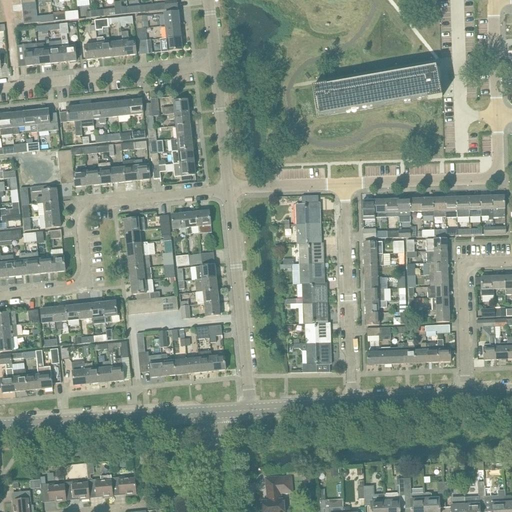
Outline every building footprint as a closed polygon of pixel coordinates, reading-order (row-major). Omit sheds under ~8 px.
[(176,0),(174,0),(164,1),(164,3),(165,10),(178,9),(178,7),(177,1),(176,0)] [(115,9),(115,15),(123,15),(122,2),(114,3),(115,9)] [(36,9),(36,3),(22,4),(22,11),(36,9)] [(164,3),(152,5),(153,12),(165,11),(165,10),(164,3)] [(153,12),(152,5),(140,6),(140,13),(153,12)] [(140,6),(127,7),(128,14),(140,13),(140,6)] [(103,17),(103,13),(96,14),(96,8),(90,8),(90,12),(91,18),(103,17)] [(36,9),(22,11),(23,17),(37,16),(36,9)] [(115,15),(115,9),(103,10),(103,13),(103,17),(115,15)] [(78,12),(65,13),(66,20),(79,19),(78,12)] [(165,26),(180,25),(178,12),(164,14),(165,26)] [(66,20),(65,13),(53,15),(54,21),(66,20)] [(54,21),(53,15),(40,16),(41,23),(54,21)] [(38,23),(37,16),(23,17),(24,24),(38,23)] [(136,29),(144,28),(142,16),(135,17),(136,29)] [(108,24),(107,20),(95,21),(95,26),(96,31),(103,30),(103,29),(108,28),(108,24)] [(180,25),(165,26),(167,38),(181,37),(180,25)] [(146,28),(144,28),(136,29),(138,41),(147,40),(146,28)] [(135,41),(128,41),(127,31),(121,32),(122,42),(124,56),(136,55),(135,41)] [(181,37),(167,38),(168,51),(182,50),(181,37)] [(110,43),(104,44),(103,38),(97,39),(97,44),(99,59),(111,58),(110,43)] [(75,47),(69,48),(69,40),(61,41),(63,63),(76,61),(75,47)] [(148,54),(147,40),(138,41),(139,55),(148,54)] [(63,63),(61,41),(49,42),(50,50),(51,64),(63,63)] [(122,42),(110,43),(111,58),(124,56),(122,42)] [(39,65),(37,51),(36,44),(17,46),(18,58),(25,57),(26,67),(39,65)] [(99,59),(97,44),(85,46),(86,60),(99,59)] [(50,50),(37,51),(39,65),(51,64),(50,50)] [(326,85),(312,88),(317,114),(427,95),(428,100),(442,97),(439,80),(437,70),(327,90),(326,85)] [(142,100),(129,101),(130,116),(143,114),(142,100)] [(168,115),(189,113),(188,100),(173,102),(174,108),(163,109),(163,116),(168,115)] [(130,116),(129,101),(116,103),(118,117),(130,116)] [(116,103),(104,104),(106,118),(118,117),(116,103)] [(106,118),(104,104),(92,105),(93,120),(106,118)] [(93,120),(92,105),(79,107),(81,128),(89,127),(88,120),(93,120)] [(81,128),(79,107),(67,108),(67,112),(60,113),(61,123),(75,122),(75,129),(81,128)] [(35,111),(38,133),(45,132),(44,125),(58,123),(57,113),(49,114),(48,110),(35,111)] [(35,111),(23,113),(25,127),(31,126),(31,133),(38,133),(35,111)] [(23,113),(11,114),(12,128),(25,127),(23,113)] [(190,125),(189,113),(168,115),(169,120),(175,119),(176,127),(190,125)] [(0,129),(12,128),(11,114),(0,115),(0,129)] [(190,125),(176,127),(177,139),(191,138),(190,125)] [(120,134),(107,136),(108,143),(120,141),(120,134)] [(108,143),(107,136),(95,137),(96,144),(108,143)] [(193,150),(191,138),(177,139),(178,152),(193,150)] [(40,151),(39,143),(26,144),(26,146),(27,152),(40,151)] [(121,151),(121,145),(109,146),(109,153),(110,158),(115,157),(114,152),(121,151)] [(72,157),(71,150),(57,152),(58,159),(72,158),(72,157)] [(193,150),(178,152),(180,164),(194,163),(193,150)] [(158,153),(152,154),(153,167),(166,165),(165,153),(158,153)] [(73,164),(72,158),(58,159),(59,166),(73,164)] [(194,163),(180,164),(173,165),(175,177),(181,177),(191,176),(195,175),(194,163)] [(136,167),(137,181),(150,180),(148,165),(136,167)] [(167,171),(166,165),(153,167),(154,179),(161,179),(160,172),(167,171)] [(137,181),(136,167),(123,168),(125,182),(137,181)] [(125,182),(123,168),(111,169),(112,184),(125,182)] [(111,169),(99,171),(100,185),(112,184),(111,169)] [(15,171),(2,172),(0,172),(0,179),(16,178),(15,171)] [(99,171),(86,172),(88,186),(100,185),(99,171)] [(86,172),(74,173),(74,176),(75,183),(75,188),(88,186),(86,172)] [(75,183),(74,176),(60,178),(61,185),(75,183)] [(44,204),(58,202),(56,185),(32,188),(32,193),(42,191),(43,197),(37,198),(38,204),(44,204)] [(28,205),(27,192),(26,188),(20,188),(20,193),(22,206),(28,205)] [(296,225),(319,224),(318,210),(310,210),(309,204),(318,204),(318,196),(301,196),(301,204),(295,204),(296,225)] [(504,196),(491,197),(492,218),(493,218),(505,218),(504,196)] [(480,217),(480,197),(468,198),(469,217),(480,217)] [(491,197),(480,197),(480,217),(488,217),(489,221),(493,221),(493,218),(492,218),(491,197)] [(445,211),(444,198),(433,199),(433,211),(445,211)] [(456,211),(456,198),(444,198),(445,211),(445,218),(457,218),(456,211)] [(469,217),(468,198),(456,198),(456,211),(464,210),(464,218),(469,217)] [(421,199),(409,200),(410,212),(421,212),(421,199)] [(433,211),(433,199),(421,199),(421,212),(433,211)] [(386,200),(374,201),(374,218),(375,218),(386,217),(386,200)] [(398,213),(397,200),(386,200),(386,217),(398,217),(398,213)] [(410,212),(409,200),(397,200),(398,213),(410,212)] [(374,218),(374,201),(362,201),(363,220),(375,220),(375,218),(374,218)] [(59,214),(58,202),(44,204),(45,216),(59,214)] [(0,209),(0,216),(20,215),(19,208),(0,209)] [(209,211),(197,213),(198,227),(199,234),(211,233),(209,211)] [(197,213),(184,214),(185,229),(198,227),(197,213)] [(59,214),(45,216),(46,229),(61,227),(59,214)] [(185,229),(184,214),(171,215),(172,225),(173,230),(185,229)] [(0,223),(20,221),(20,215),(0,216),(0,223)] [(161,229),(170,228),(169,216),(159,216),(161,229)] [(29,217),(23,218),(24,232),(31,231),(29,217)] [(125,233),(140,231),(145,230),(144,218),(124,220),(125,233)] [(319,224),(296,225),(296,245),(298,245),(311,245),(311,244),(311,238),(319,238),(319,224)] [(170,228),(161,229),(161,236),(163,236),(164,241),(171,240),(170,228)] [(11,232),(11,240),(22,239),(21,231),(11,232)] [(62,239),(61,231),(48,232),(49,240),(62,239)] [(140,231),(125,233),(127,245),(141,244),(140,231)] [(375,240),(375,233),(375,231),(363,232),(363,240),(375,240)] [(0,241),(11,240),(11,232),(0,232),(0,241)] [(434,240),(434,241),(424,241),(425,252),(447,251),(447,239),(434,240)] [(172,253),(171,240),(164,241),(165,254),(172,253)] [(364,254),(376,254),(376,242),(364,243),(364,254)] [(393,253),(404,253),(403,242),(393,242),(393,253)] [(143,256),(141,244),(127,245),(128,258),(143,256)] [(311,245),(298,245),(299,265),(322,264),(322,250),(313,250),(313,244),(321,244),(311,244),(311,245)] [(447,251),(425,252),(425,263),(447,263),(447,251)] [(165,254),(162,254),(163,260),(164,267),(174,266),(172,253),(165,254)] [(201,254),(202,264),(214,262),(213,253),(201,254)] [(404,253),(393,253),(393,254),(396,254),(397,265),(404,265),(404,253)] [(201,254),(189,256),(189,265),(202,264),(201,254)] [(376,254),(364,254),(364,266),(377,266),(376,254)] [(143,256),(128,258),(129,270),(151,268),(150,255),(143,256)] [(189,265),(189,256),(176,257),(176,266),(189,265)] [(51,259),(53,273),(65,272),(64,257),(51,259)] [(14,259),(1,260),(3,278),(16,277),(14,263),(14,262),(14,259)] [(51,259),(39,260),(40,274),(53,273),(51,259)] [(40,274),(39,260),(26,261),(28,276),(40,274)] [(26,261),(14,262),(14,263),(16,277),(28,276),(26,261)] [(448,275),(447,263),(425,263),(426,275),(430,275),(448,275)] [(323,278),(322,264),(299,265),(300,285),(302,285),(316,284),(325,284),(325,283),(314,284),(314,278),(323,278)] [(202,280),(216,278),(215,265),(201,267),(202,280)] [(165,278),(175,277),(174,266),(164,267),(165,278)] [(377,266),(364,266),(365,278),(377,277),(377,266)] [(406,276),(414,276),(414,266),(406,266),(406,276)] [(152,280),(151,268),(129,270),(131,282),(152,280)] [(448,286),(448,275),(430,275),(430,287),(448,286)] [(415,287),(414,276),(406,276),(407,287),(415,287)] [(381,277),(377,277),(365,278),(365,290),(381,289),(381,277)] [(493,290),(493,277),(481,277),(481,296),(494,295),(494,290),(493,290)] [(505,289),(504,277),(493,277),(493,290),(494,290),(505,289)] [(216,278),(202,280),(195,280),(197,293),(217,290),(216,278)] [(154,293),(152,280),(131,282),(132,295),(154,293)] [(302,285),(302,300),(296,300),(296,305),(302,305),(325,304),(325,289),(316,290),(316,284),(302,285)] [(448,286),(430,287),(426,287),(426,298),(436,298),(448,298),(448,286)] [(383,289),(381,289),(365,290),(366,302),(383,301),(383,289)] [(217,290),(197,293),(198,305),(205,304),(219,303),(217,290)] [(171,311),(170,297),(163,298),(164,312),(171,311)] [(170,297),(171,311),(178,310),(177,297),(170,297)] [(164,312),(163,298),(156,299),(157,313),(164,312)] [(448,298),(436,298),(436,310),(449,310),(448,298)] [(149,299),(142,300),(143,314),(150,313),(149,299)] [(156,299),(149,299),(150,313),(157,313),(156,299)] [(142,300),(135,301),(136,315),(143,314),(142,300)] [(135,301),(127,301),(129,315),(136,315),(135,301)] [(386,301),(383,301),(366,302),(366,314),(378,313),(378,307),(386,307),(386,301)] [(118,323),(117,316),(116,302),(103,303),(105,318),(105,324),(118,323)] [(105,318),(103,303),(91,304),(92,319),(105,318)] [(220,316),(219,303),(205,304),(206,317),(220,316)] [(91,304),(78,306),(80,320),(92,319),(91,304)] [(325,304),(302,305),(303,325),(305,325),(319,324),(328,324),(328,323),(326,323),(325,304)] [(80,320),(78,306),(66,307),(68,321),(80,320)] [(190,319),(189,306),(181,307),(182,319),(190,319)] [(66,307),(54,308),(56,329),(60,329),(63,328),(62,322),(68,321),(66,307)] [(56,329),(54,308),(41,310),(42,324),(49,323),(50,330),(56,329)] [(39,323),(38,310),(28,311),(30,324),(39,323)] [(449,310),(436,310),(426,311),(426,317),(436,316),(436,323),(449,322),(449,310)] [(405,312),(400,312),(396,312),(396,325),(405,325),(405,312)] [(0,327),(10,326),(8,313),(0,314),(0,327)] [(378,313),(366,314),(366,326),(379,325),(378,313)] [(320,330),(319,324),(305,325),(306,345),(329,344),(328,329),(320,330)] [(10,326),(0,327),(0,339),(11,338),(18,338),(16,325),(10,326)] [(437,325),(437,331),(437,333),(449,333),(449,325),(437,325)] [(219,326),(209,327),(210,339),(210,343),(216,343),(215,336),(222,336),(221,328),(221,326),(219,326)] [(196,328),(197,340),(210,339),(209,327),(196,328)] [(389,328),(378,329),(378,337),(389,336),(389,328)] [(378,337),(378,329),(367,329),(367,337),(378,337)] [(167,347),(166,331),(159,332),(160,348),(167,347)] [(137,347),(145,346),(143,334),(136,335),(137,347)] [(82,338),(82,345),(95,344),(94,337),(82,338)] [(0,352),(12,351),(11,338),(0,339),(0,352)] [(58,346),(57,339),(45,340),(46,348),(58,346)] [(438,345),(438,363),(451,362),(450,350),(443,350),(443,340),(437,340),(438,345)] [(127,342),(107,344),(108,350),(108,355),(114,354),(114,350),(120,349),(121,359),(128,359),(127,342)] [(329,344),(306,345),(306,364),(302,364),(303,373),(316,373),(316,364),(330,364),(321,364),(321,358),(329,358),(329,344)] [(407,344),(402,345),(403,364),(415,364),(415,351),(408,351),(407,344)] [(396,345),(397,352),(391,352),(391,365),(403,364),(402,345),(396,345)] [(438,363),(438,345),(426,345),(426,351),(426,363),(438,363)] [(496,360),(495,347),(491,348),(491,345),(483,345),(484,361),(496,360)] [(145,346),(137,347),(140,373),(150,372),(151,378),(164,377),(161,355),(149,357),(149,353),(145,353),(145,346)] [(507,347),(495,347),(496,360),(507,360),(507,347)] [(50,350),(52,364),(59,363),(58,349),(50,350)] [(69,358),(68,349),(61,349),(62,359),(69,358)] [(36,352),(36,356),(38,375),(40,390),(52,388),(50,367),(44,368),(42,351),(36,352)] [(426,351),(415,351),(415,364),(426,363),(426,351)] [(391,365),(391,352),(379,353),(379,365),(391,365)] [(379,365),(379,353),(367,353),(368,366),(379,365)] [(123,366),(118,367),(117,354),(109,355),(109,363),(111,382),(124,381),(123,366)] [(167,355),(161,355),(164,377),(176,375),(174,361),(168,362),(167,355)] [(212,357),(213,372),(226,370),(224,356),(212,357)] [(212,357),(199,359),(201,373),(213,372),(212,357)] [(199,359),(187,360),(188,374),(201,373),(199,359)] [(187,360),(174,361),(176,375),(188,374),(187,360)] [(87,385),(85,370),(84,362),(71,364),(74,386),(87,385)] [(104,368),(98,369),(99,383),(111,382),(109,363),(103,363),(104,368)] [(99,383),(98,369),(85,370),(87,385),(99,383)] [(40,390),(38,375),(26,377),(27,391),(40,390)] [(26,377),(13,378),(15,392),(27,391),(26,377)] [(15,392),(13,378),(1,379),(2,394),(15,392)] [(321,480),(326,476),(322,472),(318,475),(321,480)] [(113,495),(120,494),(120,495),(120,494),(125,493),(126,496),(136,495),(135,479),(125,480),(124,477),(111,478),(111,481),(113,495)] [(284,511),(283,500),(281,500),(280,493),(290,492),(289,477),(279,478),(266,479),(268,501),(262,502),(262,511),(284,511)] [(111,481),(101,482),(101,479),(88,481),(88,483),(89,497),(90,497),(96,496),(96,497),(97,497),(97,496),(102,495),(102,498),(113,497),(113,495),(111,481)] [(88,483),(78,484),(78,482),(64,483),(64,485),(66,499),(73,499),(74,499),(73,498),(79,498),(79,500),(90,499),(90,497),(89,497),(88,483)] [(64,485),(55,486),(54,484),(51,484),(46,485),(41,485),(42,501),(49,501),(50,501),(50,500),(55,500),(56,503),(66,502),(66,499),(64,485)] [(398,493),(391,494),(385,494),(385,495),(385,511),(399,511),(399,497),(405,497),(404,485),(398,485),(398,493)] [(385,511),(385,495),(372,495),(371,486),(364,487),(365,499),(371,499),(371,511),(385,511)] [(29,511),(29,505),(31,505),(30,491),(14,493),(14,500),(14,501),(15,501),(15,506),(13,506),(13,511),(29,511)] [(465,511),(465,505),(465,498),(455,498),(453,499),(452,500),(451,502),(451,511),(465,511)] [(425,500),(425,511),(439,511),(439,499),(425,500)] [(324,511),(327,511),(326,500),(318,501),(319,511),(324,511)] [(425,511),(425,500),(411,501),(411,511),(425,511)] [(505,511),(505,503),(491,504),(491,511),(505,511)]
